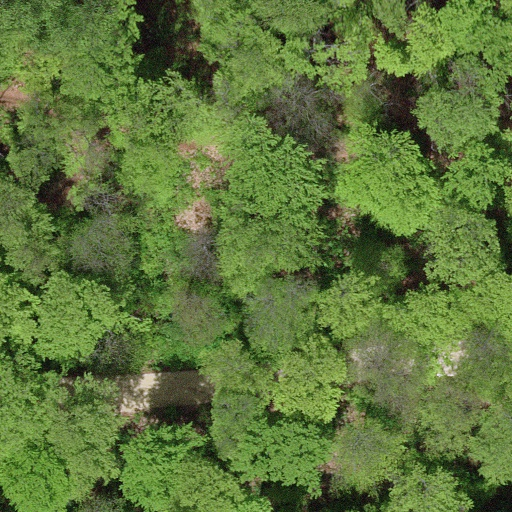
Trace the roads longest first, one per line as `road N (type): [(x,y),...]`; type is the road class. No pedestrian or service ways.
road 1 (track): [(511,341),(0,405)]
road 2 (track): [(0,216),(37,209),(88,160),(84,136)]
